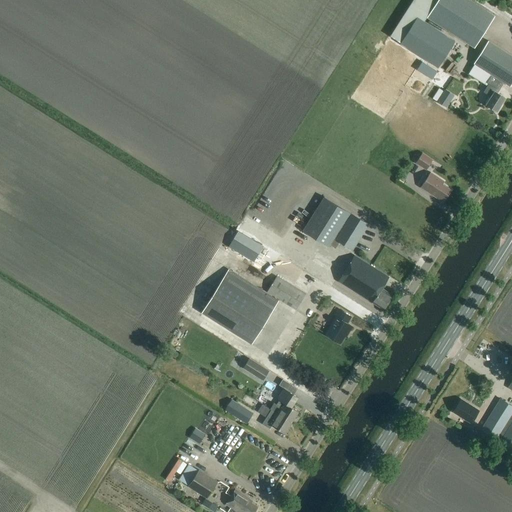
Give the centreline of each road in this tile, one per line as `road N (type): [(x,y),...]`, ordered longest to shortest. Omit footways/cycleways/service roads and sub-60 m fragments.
road 1 (unclassified): [(271,511),(511,129)]
road 2 (primary): [(340,511),(511,240)]
road 3 (unknown): [(387,326),(252,244)]
